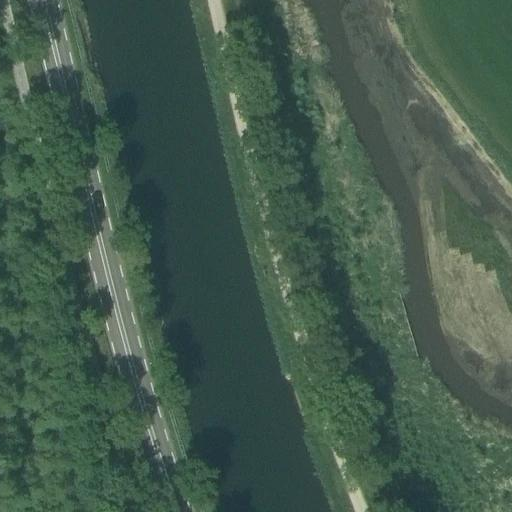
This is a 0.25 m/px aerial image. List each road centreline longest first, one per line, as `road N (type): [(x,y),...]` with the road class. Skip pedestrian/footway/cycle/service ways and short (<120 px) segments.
road 1 (primary): [(176,511),(118,313),(44,0)]
road 2 (track): [(339,511),(207,0)]
